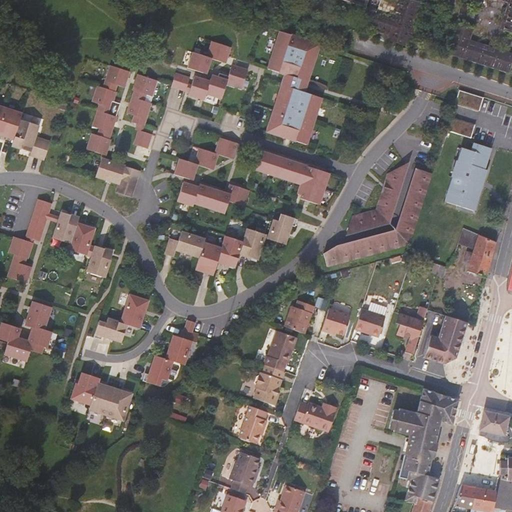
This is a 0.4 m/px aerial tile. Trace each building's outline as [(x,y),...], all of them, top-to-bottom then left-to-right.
[(335,0),(360,8),(359,18),(408,32),(416,0),(335,0)] [(511,32),(511,0),(503,0),(511,3),(504,30),(511,32)] [(509,74),(511,66),(511,55),(469,41),(473,28),(459,23),(449,53),(509,74)] [(305,151),(324,96),(305,89),(317,51),(276,38),(265,76),(286,83),(267,138),(305,151)] [(207,65),(208,63),(209,63),(221,69),(231,52),(216,45),(208,61),(193,54),(185,72),(199,79),(207,65)] [(109,141),(119,112),(110,109),(115,93),(121,95),(128,73),(112,67),(105,87),(99,85),(92,102),(99,104),(93,120),(99,123),(95,134),(91,133),(85,150),(109,159),(115,143),(109,141)] [(226,101),(231,87),(245,91),(249,77),(232,72),(229,81),(219,78),(217,86),(213,97),(226,101)] [(186,92),(190,77),(175,73),(171,88),(186,92)] [(150,99),(156,83),(142,77),(128,110),(135,112),(132,120),(143,124),(150,107),(141,103),(143,96),(150,99)] [(213,97),(217,86),(211,85),(210,90),(194,85),(189,103),(210,109),(213,97)] [(484,100),(460,92),(456,105),(479,112),(484,100)] [(25,118),(0,109),(0,140),(15,144),(23,123),(25,118)] [(476,126),(452,118),(448,131),(472,138),(476,126)] [(23,123),(15,144),(12,152),(45,163),(51,144),(38,139),(41,129),(23,123)] [(138,131),(135,146),(149,149),(153,134),(138,131)] [(192,179),(196,164),(212,168),(216,156),(233,161),(237,146),(221,141),(217,154),(200,150),(197,162),(180,157),(175,174),(192,179)] [(473,215),(495,150),(477,145),(473,152),(464,150),(446,205),(473,215)] [(315,212),(328,172),(302,163),(266,151),(257,181),(305,199),(303,208),(315,212)] [(142,173),(102,161),(95,182),(117,188),(116,191),(134,196),(142,173)] [(248,207),(251,189),(234,186),(232,194),(203,188),(201,193),(195,193),(196,189),(182,186),(178,209),(196,212),(199,209),(230,215),(231,204),(248,207)] [(52,204),(38,199),(24,240),(38,245),(52,204)] [(79,221),(61,215),(53,245),(71,248),(77,224),(79,221)] [(295,222),(282,217),(279,224),(274,222),(267,243),(286,249),(295,222)] [(96,232),(77,224),(71,248),(68,253),(88,260),(96,232)] [(267,237),(247,230),(244,243),(240,259),(259,265),(267,237)] [(206,242),(183,234),(176,256),(198,263),(206,246),(206,242)] [(221,250),(218,267),(237,273),(240,259),(244,243),(225,237),(221,250)] [(485,278),(496,245),(480,237),(468,272),(485,278)] [(28,283),(34,264),(27,262),(32,244),(14,239),(10,253),(16,255),(9,276),(25,281),(28,283)] [(206,246),(198,263),(195,276),(213,281),(218,267),(221,250),(206,246)] [(114,255),(95,249),(86,277),(106,283),(114,255)] [(151,304),(129,298),(121,326),(129,331),(141,334),(151,304)] [(306,333),(316,306),(299,299),(297,306),(292,304),(284,325),(306,333)] [(46,349),(51,331),(44,329),(50,307),(34,302),(33,306),(29,305),(24,323),(29,324),(25,337),(15,334),(16,328),(6,325),(1,343),(5,344),(2,354),(10,356),(8,362),(26,367),(29,355),(41,358),(43,349),(46,349)] [(345,335),(352,316),(330,309),(323,331),(330,333),(332,330),(338,332),(345,335)] [(382,333),(387,316),(363,309),(357,329),(372,334),(373,330),(382,333)] [(414,355),(426,321),(402,313),(399,323),(402,324),(403,325),(400,334),(412,339),(407,352),(414,355)] [(458,357),(469,322),(447,315),(442,332),(440,331),(438,336),(433,335),(426,356),(446,363),(458,357)] [(197,321),(189,319),(186,327),(183,326),(181,334),(192,339),(196,341),(198,333),(194,331),(197,321)] [(121,326),(108,322),(106,327),(99,325),(95,339),(121,348),(125,337),(127,337),(129,331),(121,326)] [(290,363),(299,337),(280,330),(270,355),(268,355),(265,363),(285,370),(289,362),(290,363)] [(173,333),(166,354),(174,357),(185,362),(192,339),(181,334),(173,333)] [(166,354),(155,351),(146,379),(159,383),(161,377),(167,379),(174,357),(166,354)] [(279,392),(287,371),(285,370),(265,363),(262,371),(259,370),(258,372),(256,373),(253,380),(255,384),(253,386),(256,387),(253,396),(276,405),(280,394),(279,392)] [(101,375),(82,369),(78,380),(76,380),(70,397),(90,403),(99,379),(101,375)] [(133,390),(99,379),(90,403),(89,408),(124,419),(133,390)] [(457,397),(454,396),(424,387),(418,407),(416,407),(416,408),(399,403),(398,405),(394,404),(389,422),(393,423),(393,425),(410,430),(403,455),(400,454),(398,463),(400,464),(398,472),(411,476),(405,498),(416,500),(419,500),(421,494),(432,497),(438,474),(426,471),(431,454),(434,455),(438,440),(436,439),(437,432),(442,416),(451,419),(454,409),(457,397)] [(330,430),(339,405),(330,402),(328,407),(324,405),(311,401),(310,403),(302,400),(300,406),(295,418),(330,430)] [(266,429),(269,420),(267,419),(270,411),(252,405),(245,425),(240,437),(258,443),(264,429),(266,429)] [(511,437),(511,429),(508,420),(510,415),(485,409),(481,429),(481,431),(480,435),(485,436),(486,437),(491,442),(499,443),(501,444),(503,443),(509,442),(508,439),(511,437)] [(254,486),(262,468),(259,466),(262,457),(243,449),(239,459),(237,458),(230,477),(254,486)] [(511,452),(501,453),(501,472),(501,473),(508,473),(507,477),(511,477),(511,452)] [(298,511),(307,491),(288,483),(282,499),(280,499),(275,511),(298,511)] [(468,510),(474,490),(464,488),(457,508),(455,511),(468,511),(469,510),(468,510)] [(474,511),(479,491),(474,490),(468,510),(469,510),(471,511),(474,511)] [(493,511),(494,509),(497,494),(479,491),(474,511),(478,511),(493,511)] [(243,511),(248,499),(229,492),(221,511),(243,511)] [(428,511),(430,507),(431,501),(432,497),(421,494),(419,500),(416,500),(411,511),(428,511)]
